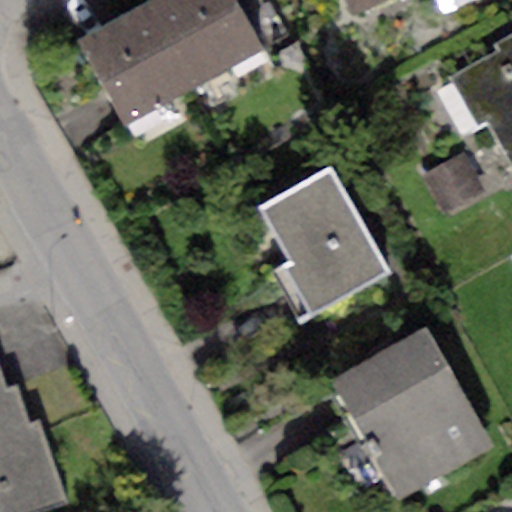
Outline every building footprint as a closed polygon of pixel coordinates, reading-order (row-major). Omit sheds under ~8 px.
[(231,0),(155,0),(153,2),(200,84),(260,50),(231,0)] [(345,0),(353,17),(390,0),(345,0)] [(153,2),(82,42),(130,125),(200,84),(153,2)] [(495,53),(449,78),(477,127),(489,120),(511,162),(511,35),(491,47),(495,53)] [(464,154),(422,176),(443,216),(485,194),(464,154)] [(329,171),(261,210),(290,261),(283,265),(312,317),(387,274),(329,171)] [(426,331),(334,383),(402,502),(494,450),(426,331)] [(0,376),(0,511),(28,511),(65,500),(37,420),(28,423),(15,385),(4,389),(0,376)]
